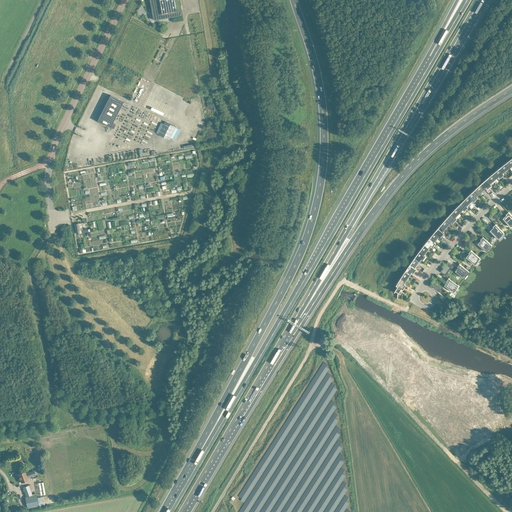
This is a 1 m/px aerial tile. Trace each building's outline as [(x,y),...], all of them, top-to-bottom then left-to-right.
[(180,0),(150,0),(154,20),(183,15),(180,0)] [(160,66),(164,54),(158,52),(155,64),(160,66)] [(110,95),(97,121),(110,127),(123,101),(110,95)] [(506,170),(509,168),(505,162),(502,165),(499,168),(503,173),(506,170)] [(504,174),(503,173),(499,168),(496,170),(492,173),(496,178),(498,176),(500,178),(504,174)] [(492,181),(496,178),(492,173),(489,176),(486,178),(490,183),(492,181)] [(492,184),(490,183),(486,178),(483,181),(480,184),(484,189),(486,187),(487,188),(492,184)] [(482,191),(484,189),(480,184),(477,187),(474,189),(478,194),(482,191)] [(478,197),(476,196),(478,194),(474,189),(471,192),(468,195),(472,200),(473,201),(478,197)] [(467,205),(471,201),(472,200),(468,195),(465,198),(462,201),(467,205)] [(464,210),(468,206),(467,205),(462,201),(458,204),(456,207),(461,211),(463,209),(464,210)] [(458,214),(461,211),(456,207),(454,209),(451,212),(455,217),(456,217),(458,214)] [(457,218),(456,217),(455,217),(451,212),(448,216),(445,219),(450,223),(452,221),(453,222),(457,218)] [(511,215),(509,212),(508,212),(506,214),(506,215),(503,218),(503,219),(504,220),(504,221),(505,222),(505,223),(506,224),(507,223),(510,227),(511,225),(511,215)] [(447,226),(450,223),(445,219),(442,222),(440,225),(445,229),(447,226)] [(88,230),(82,231),(81,223),(75,224),(76,234),(88,232),(88,230)] [(495,224),(493,226),(493,227),(490,231),(491,232),(491,233),(492,234),(493,235),(494,236),(495,235),(498,239),(504,233),(495,224)] [(443,231),(445,229),(440,225),(437,228),(434,231),(439,235),(440,236),(444,232),(443,231)] [(434,241),(438,237),(439,235),(434,231),(431,234),(429,237),(434,241)] [(436,242),(434,241),(429,237),(427,240),(424,244),(429,248),(431,246),(432,247),(436,242)] [(492,245),(483,237),(480,239),(481,240),(478,244),(478,245),(479,245),(479,246),(480,247),(480,248),(481,248),(482,249),(483,248),(486,251),(492,245),(492,246),(492,245)] [(89,241),(78,242),(78,250),(81,250),(81,247),(84,247),(84,250),(89,249),(89,245),(90,245),(89,241)] [(427,250),(429,248),(424,244),(422,247),(419,250),(424,254),(427,250)] [(423,260),(426,255),(424,254),(419,250),(417,253),(414,257),(420,261),(421,259),(423,260)] [(480,258),(471,250),(468,253),(469,253),(466,257),(467,258),(467,259),(468,260),(469,261),(470,262),(471,261),(475,265),(480,258),(480,259),(480,258)] [(415,267),(418,263),(420,261),(414,257),(413,259),(409,264),(415,267)] [(413,273),(416,268),(415,267),(409,264),(407,267),(405,270),(410,274),(412,272),(413,273)] [(447,264),(441,272),(445,274),(451,266),(447,264)] [(469,272),(459,264),(457,267),(458,267),(455,271),(456,272),(456,273),(457,274),(458,275),(459,276),(460,275),(464,278),(469,272)] [(406,281),(409,277),(410,274),(405,270),(402,274),(400,277),(406,281)] [(406,284),(404,283),(406,281),(400,277),(398,281),(396,284),(398,286),(394,291),(395,291),(398,292),(398,293),(398,294),(401,288),(403,289),(406,284)] [(459,286),(459,285),(448,278),(446,281),(447,281),(444,285),(445,286),(445,287),(446,288),(447,288),(448,289),(449,290),(450,289),(453,292),(458,285),(459,286)] [(436,285),(435,284),(432,288),(438,292),(440,290),(439,288),(438,287),(437,286),(436,285)] [(27,477),(36,474),(34,470),(26,474),(25,471),(18,474),(21,483),(28,480),(27,477)] [(37,483),(38,492),(39,495),(45,494),(43,482),(37,483)] [(38,506),(36,493),(32,495),(29,485),(23,488),(26,497),(25,497),(28,508),(38,506)]
